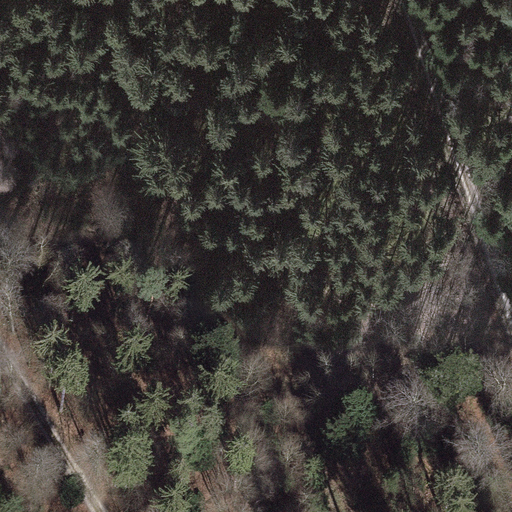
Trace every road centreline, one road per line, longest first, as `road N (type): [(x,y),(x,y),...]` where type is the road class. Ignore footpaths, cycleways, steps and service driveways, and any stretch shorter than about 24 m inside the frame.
road 1 (track): [(511,311),(404,0)]
road 2 (track): [(99,511),(0,346)]
